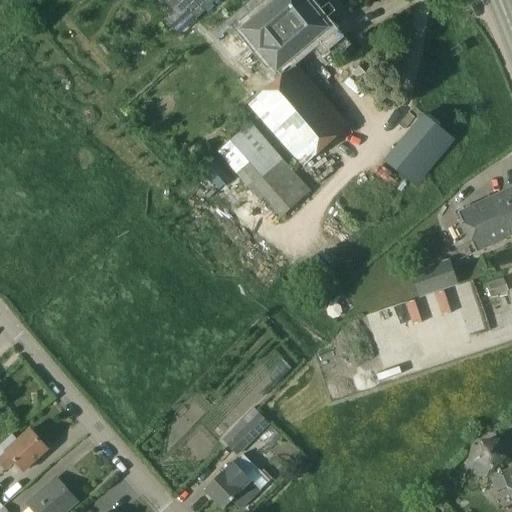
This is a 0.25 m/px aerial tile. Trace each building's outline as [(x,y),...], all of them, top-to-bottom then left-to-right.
[(162,0),(180,19),(187,12),(196,21),(217,0),(162,0)] [(304,0),(276,0),(240,30),(275,73),(271,77),(275,81),(269,87),(264,83),(250,96),(254,101),(248,107),(302,168),(349,127),(299,67),(296,70),(289,62),(329,28),(304,0)] [(423,115),(382,162),(414,189),(455,142),(423,115)] [(311,192),(251,123),(217,152),(277,221),(311,192)] [(229,180),(211,160),(201,170),(218,189),(229,180)] [(511,186),(457,213),(476,254),(511,236),(511,186)] [(449,260),(410,273),(418,300),(458,286),(449,260)] [(506,294),(502,282),(486,288),(490,299),(506,294)] [(256,411),(224,442),(228,445),(238,455),(269,425),(259,414),(256,411)] [(0,465),(5,472),(15,463),(23,472),(48,449),(30,429),(18,440),(12,434),(0,445),(0,465)] [(477,462),(492,470),(504,459),(497,444),(481,446),(477,462)] [(223,510),(232,502),(240,510),(261,490),(242,472),(251,463),(243,455),(237,461),(235,459),(203,490),(223,510)] [(511,468),(501,473),(501,474),(490,478),(496,493),(508,489),(511,498),(511,468)] [(66,511),(77,502),(56,478),(26,504),(33,511),(66,511)]
